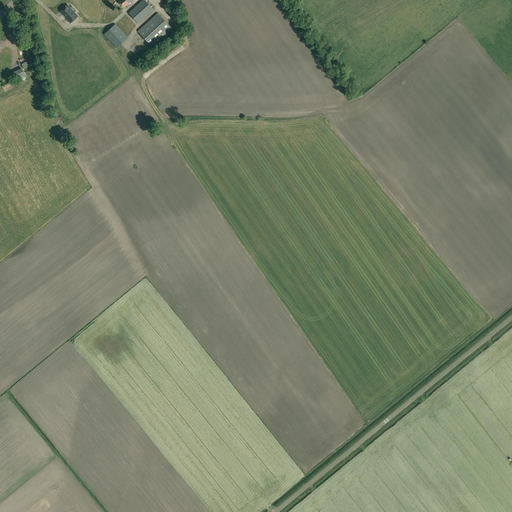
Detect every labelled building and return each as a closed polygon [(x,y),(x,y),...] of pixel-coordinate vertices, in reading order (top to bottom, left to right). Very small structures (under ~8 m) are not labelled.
[(138,23),(153,10),(144,0),(142,0),(128,13),(138,23)] [(78,16),(68,5),(60,12),(70,23),(78,16)] [(151,46),(171,28),(158,13),(138,31),(151,46)] [(117,47),(128,37),(116,24),(104,34),(117,47)] [(14,72),(14,73),(16,77),(16,78),(17,79),(25,75),(22,68),(14,72)]
